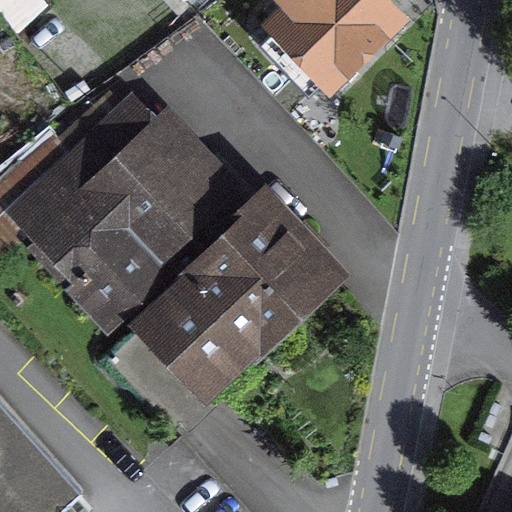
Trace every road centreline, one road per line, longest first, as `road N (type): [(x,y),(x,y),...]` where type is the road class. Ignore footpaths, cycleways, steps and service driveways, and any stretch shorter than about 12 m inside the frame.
road 1 (tertiary): [(473,0),(410,319)]
road 2 (tertiary): [(410,319),(375,511)]
